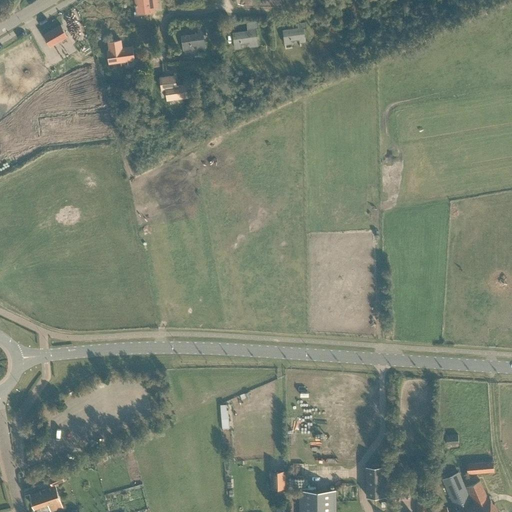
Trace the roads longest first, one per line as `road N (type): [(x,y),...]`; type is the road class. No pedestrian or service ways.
road 1 (secondary): [(16,357),(206,348),(511,368)]
road 2 (unknown): [(371,511),(361,471),(383,425),(384,359)]
